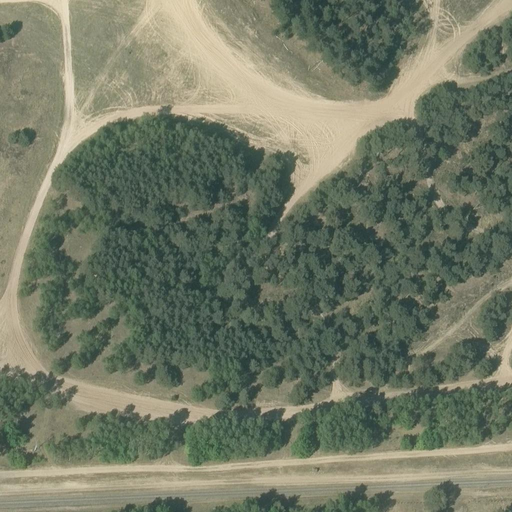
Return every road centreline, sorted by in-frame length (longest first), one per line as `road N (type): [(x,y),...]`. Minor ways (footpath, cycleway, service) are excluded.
road 1 (track): [(0,370),(158,414),(291,413),(511,380)]
road 2 (track): [(0,475),(511,449)]
road 3 (track): [(0,297),(82,71),(77,0)]
